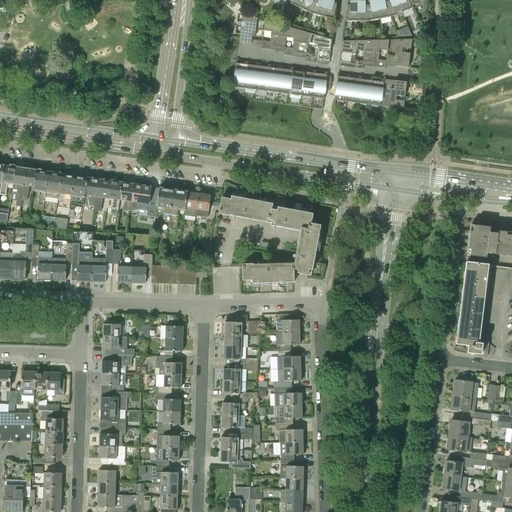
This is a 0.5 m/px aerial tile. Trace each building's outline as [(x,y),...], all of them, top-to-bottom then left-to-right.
[(8,0),(0,0),(0,8),(8,9),(8,0)] [(290,4),(301,9),(305,0),(292,0),(291,2),(290,4)] [(305,0),(301,9),(311,14),(316,0),(305,0)] [(316,0),(311,14),(322,17),(326,0),(316,0)] [(326,0),(322,17),(335,20),(337,0),(326,0)] [(347,0),(345,21),(358,21),(357,0),(347,0)] [(357,0),(358,21),(369,21),(367,0),(357,0)] [(367,0),(369,21),(380,19),(376,0),(367,0)] [(376,0),(380,19),(392,17),(386,0),(376,0)] [(386,0),(392,17),(402,13),(397,0),(386,0)] [(413,8),(412,6),(408,0),(397,0),(402,13),(413,8)] [(256,30),(264,31),(265,20),(243,14),(244,7),(237,6),(236,13),(243,14),(242,22),(245,23),(245,28),(241,28),(239,42),(247,43),(248,42),(252,42),(252,40),(262,41),(253,40),(253,37),(255,37),(256,30)] [(274,47),(284,48),(287,27),(265,20),(264,31),(272,32),(270,42),(262,41),(261,49),(270,50),(270,49),(274,49),(274,47)] [(283,55),(292,56),(292,55),(296,56),(296,53),(306,55),(310,33),(287,27),(284,48),(283,55)] [(318,62),(318,60),(329,61),(332,40),(310,33),(306,55),(305,62),(314,63),(314,62),(318,62)] [(396,66),(408,68),(410,54),(402,53),(403,48),(411,49),(412,39),(389,40),(388,51),(395,52),(395,57),(387,56),(386,61),(386,62),(397,63),(396,66)] [(386,62),(386,61),(379,60),(380,50),(388,51),(389,40),(366,41),(364,52),(363,62),(374,63),(373,66),(377,66),(377,68),(385,69),(386,62)] [(363,62),(356,61),(357,51),(364,52),(366,41),(342,41),(340,63),(350,64),(350,66),(354,67),(354,68),(362,69),(363,62)] [(233,87),(244,89),(247,64),(236,63),(234,79),(233,87)] [(244,89),(256,90),(259,66),(247,64),(244,89)] [(256,90),(267,92),(270,67),(259,66),(256,90)] [(267,92),(279,93),(282,69),(270,67),(267,92)] [(279,93),(290,95),(293,70),(282,69),(279,93)] [(290,95),(301,96),(305,72),(293,70),(290,95)] [(301,96),(313,98),(316,73),(305,72),(301,96)] [(324,99),(325,90),(327,75),(316,73),(313,98),(324,99)] [(335,100),(346,102),(349,78),(338,76),(335,100)] [(346,102),(358,104),(361,79),(349,78),(346,102)] [(358,104),(369,105),(372,81),(361,79),(358,104)] [(381,106),(384,83),(384,82),(372,81),(369,105),(380,107),(381,106)] [(403,110),(405,97),(407,82),(394,81),(394,84),(384,83),(381,106),(388,107),(403,110)] [(8,185),(13,186),(16,168),(4,166),(0,191),(0,193),(0,199),(4,200),(5,191),(7,191),(8,185)] [(21,211),(21,208),(28,170),(16,168),(13,186),(12,193),(18,194),(15,210),(21,211)] [(28,170),(21,208),(26,208),(28,195),(29,196),(30,187),(33,188),(36,171),(28,170)] [(44,206),(45,197),(49,173),(36,171),(33,188),(33,191),(40,192),(38,205),(44,206)] [(45,197),(57,199),(61,174),(49,173),(45,197)] [(57,199),(70,201),(74,176),(61,174),(57,199)] [(77,203),(83,204),(87,178),(74,176),(70,201),(70,211),(74,211),(76,201),(77,201),(77,203)] [(87,178),(83,204),(90,205),(94,206),(99,180),(87,178)] [(103,198),(108,199),(110,182),(99,180),(94,206),(94,211),(101,212),(103,198)] [(118,214),(120,201),(122,183),(110,182),(108,199),(106,208),(111,209),(111,213),(118,214)] [(129,216),(131,202),(134,185),(122,183),(120,201),(124,201),(122,215),(129,216)] [(146,216),(155,218),(157,200),(149,199),(151,187),(134,185),(131,202),(139,204),(138,210),(147,211),(146,216)] [(167,236),(168,233),(174,191),(159,188),(157,200),(155,218),(156,218),(157,214),(163,215),(160,235),(167,236)] [(174,191),(168,233),(174,234),(175,230),(176,230),(179,211),(185,212),(187,192),(174,191)] [(195,218),(196,216),(199,194),(187,192),(185,212),(184,217),(195,218)] [(196,216),(208,218),(211,196),(199,194),(196,216)] [(312,270),(316,249),(321,225),(311,223),(313,214),(277,207),(272,206),(273,204),(231,196),(231,199),(221,198),(218,214),(227,215),(227,212),(275,221),(274,224),(301,229),(294,263),(242,265),(242,281),(252,281),(252,284),(294,283),(293,266),(298,267),(297,273),(308,275),(309,269),(312,270)] [(0,221),(7,223),(9,211),(0,209),(0,221)] [(55,218),(53,230),(66,231),(68,219),(55,218)] [(490,233),(490,228),(473,225),(473,231),(470,231),(467,250),(470,250),(470,256),(487,258),(487,254),(495,255),(496,252),(511,253),(511,232),(498,231),(497,234),(490,233)] [(53,258),(51,280),(66,281),(66,263),(72,263),(73,244),(66,244),(66,259),(53,258)] [(92,282),(92,266),(85,266),(85,253),(79,253),(80,244),(73,244),(72,263),(78,263),(77,281),(92,282)] [(32,245),(26,245),(13,245),(12,254),(12,256),(12,261),(11,279),(25,280),(26,259),(32,259),(32,245)] [(37,280),(51,280),(52,258),(39,258),(39,245),(32,245),(32,259),(32,267),(38,267),(37,280)] [(92,266),(92,282),(105,282),(106,264),(112,264),(113,250),(106,249),(106,259),(101,259),(101,266),(92,266)] [(113,250),(112,264),(118,264),(118,262),(121,262),(121,250),(113,250)] [(0,278),(11,279),(12,261),(12,256),(12,254),(0,254),(0,278)] [(146,276),(152,276),(152,266),(152,255),(143,255),(143,263),(146,263),(146,268),(132,268),(131,283),(146,284),(146,276)] [(117,283),(131,283),(132,268),(118,267),(117,283)] [(197,268),(197,277),(206,277),(207,269),(197,268)] [(479,343),(479,341),(484,298),(462,295),(456,344),(468,346),(468,353),(481,355),(483,344),(479,343)] [(282,333),(299,333),(299,332),(298,321),(299,321),(299,320),(289,320),(289,314),(276,314),(276,321),(281,321),(282,333)] [(224,334),(241,335),(242,323),(225,322),(224,334)] [(103,337),(120,337),(120,325),(103,324),(103,325),(104,325),(103,336),(103,337)] [(166,338),(182,339),(182,328),(183,328),(183,327),(166,326),(166,338)] [(277,351),(290,351),(290,345),(300,345),(300,344),(299,344),(299,333),(282,333),(282,345),(277,345),(277,351)] [(224,347),(241,347),(241,335),(224,334),(224,347)] [(125,350),(120,349),(120,337),(103,337),(103,348),(102,348),(102,349),(112,349),(112,355),(125,356),(125,350)] [(159,357),(173,357),(173,351),(182,352),(182,351),(182,340),(183,340),(183,339),(182,339),(166,338),(166,351),(160,351),(159,357)] [(241,347),(224,347),(223,359),(241,360),(241,347)] [(283,370),(300,369),(300,368),(299,357),(300,357),(300,356),(291,357),(290,351),(277,351),(277,370),(283,370)] [(102,374),(119,374),(125,374),(125,366),(131,366),(131,356),(125,356),(112,355),(112,361),(102,361),(102,362),(103,362),(102,373),(102,374)] [(164,375),(181,375),(181,364),(182,364),(182,363),(172,363),(173,357),(159,357),(159,363),(164,363),(164,375)] [(222,381),(240,382),(240,369),(223,369),(222,381)] [(274,388),(291,388),(291,381),(301,381),(301,380),(300,380),(300,369),(283,370),(283,382),(273,382),(274,388)] [(0,389),(10,389),(11,372),(0,371),(0,389)] [(34,373),(22,372),(22,386),(16,385),(16,392),(15,405),(22,405),(22,397),(34,397),(34,390),(34,373)] [(34,390),(46,391),(47,373),(34,373),(34,390)] [(55,395),(60,395),(64,395),(64,396),(65,379),(64,379),(64,380),(60,380),(60,374),(47,373),(46,391),(55,391),(55,395)] [(110,392),(124,392),(124,386),(119,386),(119,374),(102,374),(102,385),(101,385),(111,386),(110,392)] [(158,393),(171,394),(172,388),(181,388),(181,387),(180,387),(181,376),(182,376),(182,375),(181,375),(164,375),(163,387),(158,387),(158,393)] [(230,399),(246,399),(255,400),(255,393),(242,393),(242,394),(239,394),(240,382),(222,381),(222,394),(230,394),(230,399)] [(470,398),(476,398),(478,383),(455,381),(453,396),(470,398)] [(487,400),(495,401),(497,386),(489,385),(487,400)] [(503,398),(504,399),(505,387),(497,386),(495,401),(503,402),(503,398)] [(284,406),(301,406),(302,406),(302,405),(301,405),(300,394),(301,394),(301,393),(292,393),(291,388),(274,388),(274,394),(284,394),(284,406)] [(100,410),(101,410),(118,410),(119,398),(123,398),(124,392),(110,392),(110,398),(101,397),(101,398),(101,409),(100,409),(100,410)] [(163,412),(180,413),(180,412),(180,401),(181,401),(181,400),(171,400),(171,394),(158,393),(158,400),(163,400),(163,412)] [(452,410),(468,412),(470,398),(453,396),(452,410)] [(221,415),(239,416),(239,409),(245,410),(246,399),(230,399),(230,403),(222,403),(221,415)] [(511,417),(511,402),(511,403),(509,416),(500,415),(499,421),(511,423),(511,417)] [(275,425),(292,424),(292,418),(302,418),(302,417),(301,417),(301,406),(284,406),(277,406),(278,418),(275,418),(275,425)] [(109,428),(123,429),(123,422),(118,422),(118,410),(101,410),(101,421),(100,421),(100,422),(109,422),(109,428)] [(157,430),(170,431),(170,424),(180,425),(180,424),(179,424),(180,413),(163,412),(162,424),(157,424),(157,430)] [(491,414),(473,412),(470,412),(470,418),(472,418),(490,420),(491,414)] [(0,413),(0,441),(32,441),(32,440),(32,431),(33,413),(0,413)] [(45,432),(63,433),(63,420),(57,419),(57,413),(41,413),(41,421),(45,421),(45,432)] [(221,428),(238,428),(239,416),(221,415),(221,428)] [(490,426),(490,420),(472,418),(471,424),(486,425),(490,426)] [(449,435),(468,437),(470,423),(451,421),(449,435)] [(280,443),(302,442),(303,442),(303,441),(302,441),(301,430),(302,430),(302,429),(293,430),(292,424),(275,425),(275,431),(280,431),(280,443)] [(100,446),(122,447),(123,429),(109,428),(109,434),(99,434),(99,435),(100,435),(100,446)] [(161,448),(178,448),(179,437),(180,437),(180,436),(170,436),(170,431),(157,430),(156,448),(161,448)] [(45,445),(62,445),(63,433),(45,432),(45,445)] [(467,452),(467,445),(471,446),(472,438),(468,437),(449,435),(447,450),(467,452)] [(220,450),(238,451),(238,438),(221,437),(220,450)] [(281,460),(294,461),(293,454),(303,454),(303,453),(302,453),(302,442),(280,443),(281,460)] [(34,458),(34,463),(54,464),(54,458),(62,458),(62,445),(45,445),(44,457),(42,457),(42,458),(34,458)] [(104,465),(108,465),(121,465),(126,465),(126,462),(122,462),(122,447),(100,446),(99,446),(99,447),(100,447),(99,458),(99,459),(105,459),(104,465)] [(156,466),(169,466),(169,461),(179,461),(179,460),(178,460),(178,449),(179,449),(179,448),(178,448),(161,448),(161,460),(156,460),(156,466)] [(229,468),(249,469),(250,463),(237,462),(238,451),(220,450),(220,462),(230,462),(229,468)] [(470,458),(486,460),(486,454),(471,452),(470,452),(470,458)] [(444,475),(461,477),(462,467),(473,468),(474,465),(485,466),(486,460),(470,458),(462,457),(461,463),(445,461),(444,475)] [(285,479),(302,479),(303,479),(303,478),(302,478),(303,467),(303,466),(294,466),(294,461),(281,460),(281,466),(280,466),(280,479),(285,479)] [(500,468),(504,468),(505,462),(492,461),(486,460),(485,466),(500,468)] [(140,464),(139,481),(152,482),(153,464),(140,464)] [(99,483),(116,483),(116,471),(121,471),(121,465),(108,465),(108,471),(98,471),(99,471),(99,483)] [(160,485),(177,485),(178,474),(178,473),(169,473),(169,466),(156,466),(156,473),(161,473),(160,485)] [(511,468),(507,467),(507,475),(502,474),(501,482),(502,482),(511,483),(511,468)] [(44,486),(61,487),(61,474),(44,473),(44,486)] [(442,489),(459,491),(460,486),(465,486),(466,478),(461,477),(444,475),(442,489)] [(285,490),(302,491),(303,491),(303,490),(302,490),(302,479),(285,479),(285,490)] [(6,480),(6,485),(5,511),(22,511),(23,486),(30,486),(30,481),(6,480)] [(501,490),(504,490),(504,497),(511,498),(511,483),(502,482),(501,490)] [(97,495),(98,495),(115,495),(116,483),(99,483),(98,483),(99,483),(98,495),(97,495)] [(160,497),(177,497),(177,486),(178,486),(178,485),(177,485),(160,485),(160,497)] [(44,499),(61,499),(61,487),(44,486),(44,499)] [(249,500),(249,488),(235,488),(235,500),(227,500),(226,511),(240,511),(240,507),(242,507),(242,500),(249,500)] [(280,502),(301,503),(302,503),(301,502),(302,491),(285,490),(279,490),(280,502)] [(464,492),(461,491),(460,497),(471,499),(478,499),(481,500),(482,494),(464,492)] [(502,497),(502,496),(496,496),(482,494),(481,500),(491,501),(501,502),(502,497)] [(106,511),(130,511),(131,496),(115,495),(98,495),(98,506),(97,506),(97,507),(107,508),(106,511)] [(456,511),(458,504),(470,506),(471,499),(460,497),(452,496),(451,502),(441,501),(439,511),(456,511)] [(170,511),(171,510),(177,510),(177,509),(176,509),(177,498),(178,498),(178,497),(177,497),(160,497),(159,511),(170,511)] [(60,511),(61,499),(44,499),(43,511),(58,511),(60,511)] [(476,511),(478,499),(471,499),(470,506),(469,511),(476,511)] [(301,511),(301,503),(280,502),(280,511),(301,511)]
